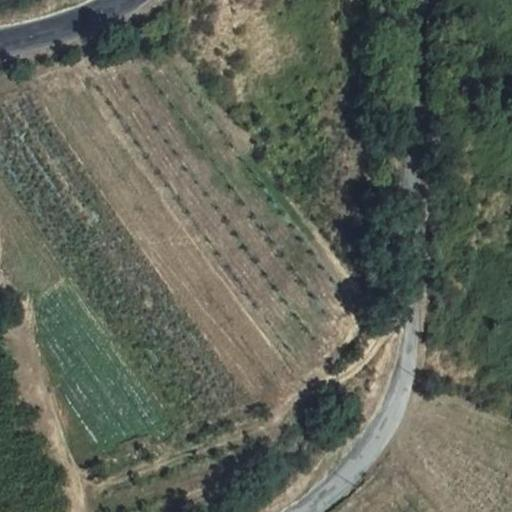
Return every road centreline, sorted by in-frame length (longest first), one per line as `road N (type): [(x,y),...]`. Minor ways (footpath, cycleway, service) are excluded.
road 1 (unclassified): [(307,511),(389,419),(408,368),(423,0)]
road 2 (secondary): [(126,0),(0,39)]
